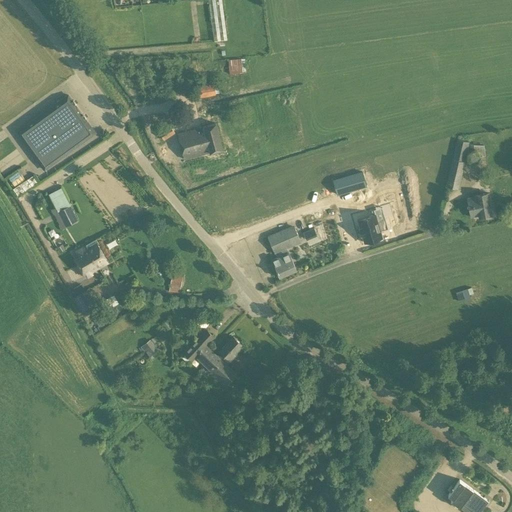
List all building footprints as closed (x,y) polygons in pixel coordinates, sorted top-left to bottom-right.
[(208,0),(214,41),(227,39),(221,0),(208,0)] [(241,58),(228,58),(229,73),(242,72),(241,58)] [(213,82),(197,85),(200,97),(215,95),(215,93),(221,92),(221,91),(220,91),(218,83),(213,83),(213,82)] [(75,102),(74,103),(68,94),(17,132),(24,140),(44,169),(95,132),(86,120),(88,119),(83,113),(75,102)] [(178,133),(184,158),(210,151),(210,152),(223,148),(216,122),(203,125),(203,126),(178,133)] [(158,131),(163,139),(174,132),(169,124),(158,131)] [(457,139),(446,186),(458,188),(466,155),(466,158),(467,160),(468,162),(470,164),(472,164),(475,164),(477,163),(479,161),(480,159),(480,157),(485,156),(483,145),(468,144),(469,142),(457,139)] [(337,195),(366,187),(362,172),(333,180),(337,195)] [(475,196),(467,198),(471,216),(478,215),(479,217),(492,214),(488,192),(475,194),(475,196)] [(78,221),(70,205),(58,212),(56,208),(51,210),(61,229),(78,221)] [(373,210),(356,215),(364,243),(381,238),(378,226),(385,224),(383,214),(375,217),(373,210)] [(277,256),(272,259),(277,270),(276,271),(277,273),(278,272),(280,277),(296,269),(289,252),(286,253),(284,248),(301,241),(294,226),(286,230),(285,227),(267,236),(274,253),(276,252),(277,256)] [(314,228),(303,230),(305,239),(316,236),(314,228)] [(85,245),(98,267),(108,262),(95,239),(91,241),(85,245)] [(62,244),(56,247),(59,252),(65,249),(62,244)] [(77,254),(73,256),(84,275),(86,274),(87,277),(92,274),(91,271),(98,267),(85,245),(79,248),(79,249),(75,251),(77,254)] [(172,275),(170,287),(180,289),(182,277),(172,275)] [(81,283),(73,288),(75,290),(72,292),(74,296),(84,290),(81,283)] [(470,297),(467,288),(460,291),(463,300),(470,297)] [(98,308),(87,289),(72,297),(83,316),(98,308)] [(94,318),(99,326),(105,323),(100,315),(94,318)] [(205,344),(214,336),(206,328),(184,352),(191,359),(195,355),(204,363),(203,364),(225,385),(236,374),(225,363),(216,355),(205,344)] [(234,353),(242,345),(233,336),(220,350),(216,355),(225,363),(229,359),(230,360),(235,355),(234,353)] [(154,344),(148,349),(151,354),(158,349),(154,344)] [(450,500),(466,511),(479,511),(488,500),(459,479),(447,494),(452,498),(450,500)]
